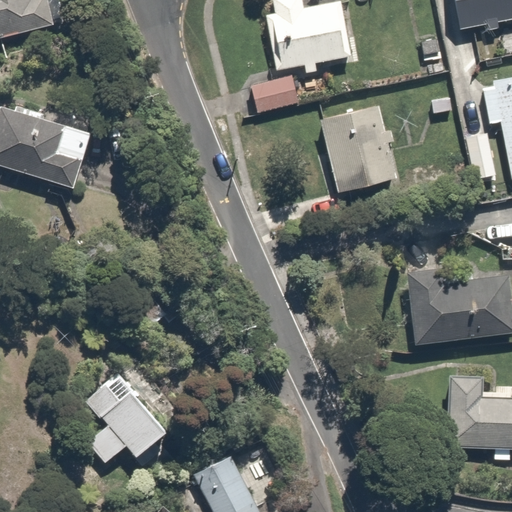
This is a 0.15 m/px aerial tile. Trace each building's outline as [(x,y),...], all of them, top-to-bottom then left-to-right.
[(55,0),(0,0),(0,48),(64,32),(55,0)] [(274,0),(277,12),(267,14),(278,72),(294,69),(355,58),(344,1),(313,7),(311,0),(274,0)] [(511,0),(450,0),(457,33),(511,21),(511,0)] [(301,107),(294,69),(278,72),(249,78),(256,116),(301,107)] [(511,75),(481,82),(491,126),(502,123),(511,164),(511,75)] [(454,88),(426,95),(432,120),(460,113),(454,88)] [(383,103),(320,118),(338,196),(402,181),(383,103)] [(100,136),(0,106),(0,107),(0,170),(82,195),(100,136)] [(454,150),(406,164),(415,196),(463,183),(454,150)] [(511,295),(508,265),(409,277),(417,349),(511,337),(511,295)] [(449,361),(444,444),(511,447),(511,383),(486,382),(487,363),(449,361)] [(174,441),(126,372),(84,401),(95,416),(79,427),(105,465),(126,450),(138,466),(174,441)] [(261,511),(239,458),(197,475),(212,511),(261,511)]
